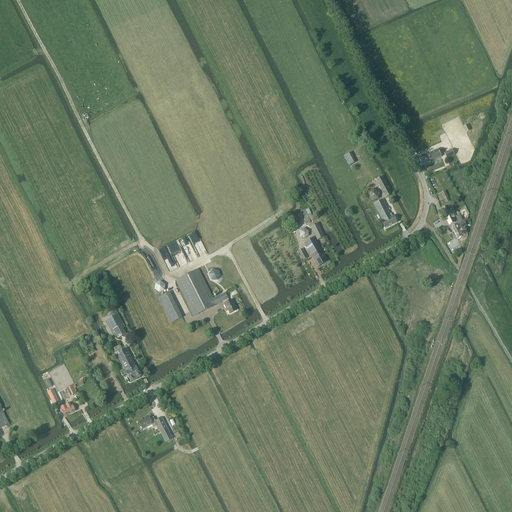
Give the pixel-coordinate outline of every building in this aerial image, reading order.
[(437,149),(427,155),(430,162),(441,157),(440,155),(441,154),(442,153),(440,150),(439,150),(438,150),(437,149)] [(453,150),(449,152),(445,154),(447,159),(455,156),(453,150)] [(348,166),(356,162),(350,153),(343,156),(348,166)] [(382,177),(376,180),(385,198),(391,195),(390,192),(388,189),(382,177)] [(378,199),(379,193),(373,190),(368,192),(368,198),(373,202),(378,199)] [(390,214),(383,200),(373,205),(373,207),(374,206),(382,222),(385,229),(396,223),(393,217),(392,217),(390,214)] [(451,205),(441,209),(444,216),(453,212),(454,211),(451,205)] [(305,210),(301,212),(305,224),(310,222),(305,210)] [(453,212),(444,216),(449,226),(455,223),(453,218),(454,218),(452,214),(453,213),(453,212)] [(459,225),(452,228),(457,239),(466,234),(464,229),(466,228),(463,223),(459,225)] [(317,241),(324,238),(318,224),(311,227),(317,241)] [(323,254),(313,238),(303,244),(317,267),(327,261),(323,254)] [(303,260),(307,258),(302,249),(298,252),(303,260)] [(225,293),(213,299),(198,270),(175,281),(194,317),(222,302),(226,309),(229,314),(236,311),(234,307),(235,307),(232,300),(229,302),(228,299),(225,293)] [(171,324),(182,318),(169,293),(158,298),(171,324)] [(122,329),(124,328),(118,314),(106,321),(112,334),(114,333),(118,339),(125,334),(122,329)] [(126,349),(123,351),(120,346),(119,347),(119,350),(115,352),(124,370),(120,372),(123,377),(127,375),(130,382),(140,377),(126,349)] [(70,396),(76,394),(72,386),(66,389),(70,396)] [(60,403),(56,397),(53,389),(46,392),(50,400),(53,406),(60,403)] [(75,411),(72,405),(71,406),(70,403),(65,405),(69,414),(75,411)] [(64,417),(69,414),(65,405),(61,408),(62,410),(61,411),(64,417)] [(0,407),(0,427),(8,424),(0,407)] [(172,439),(167,429),(162,418),(155,421),(153,418),(150,419),(149,417),(138,423),(142,430),(152,425),(154,428),(157,426),(166,443),(172,439)]
